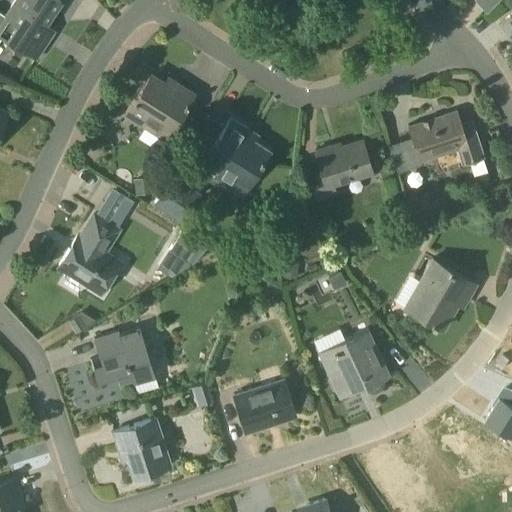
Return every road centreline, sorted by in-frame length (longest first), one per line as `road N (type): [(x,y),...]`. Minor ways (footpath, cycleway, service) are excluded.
road 1 (residential): [(123,511),(400,424),(439,397),(495,338),(511,302)]
road 2 (residential): [(476,49),(297,95),(148,12)]
road 3 (residential): [(0,254),(68,128),(148,12)]
road 4 (residential): [(92,511),(61,413),(14,326),(0,315)]
